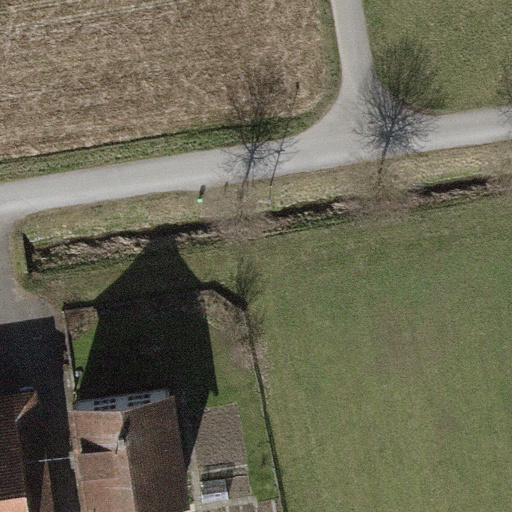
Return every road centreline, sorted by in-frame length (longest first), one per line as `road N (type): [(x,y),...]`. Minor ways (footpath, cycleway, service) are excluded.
road 1 (track): [(0,203),(376,143)]
road 2 (residential): [(376,143),(348,0)]
road 3 (residential): [(376,143),(511,122)]
